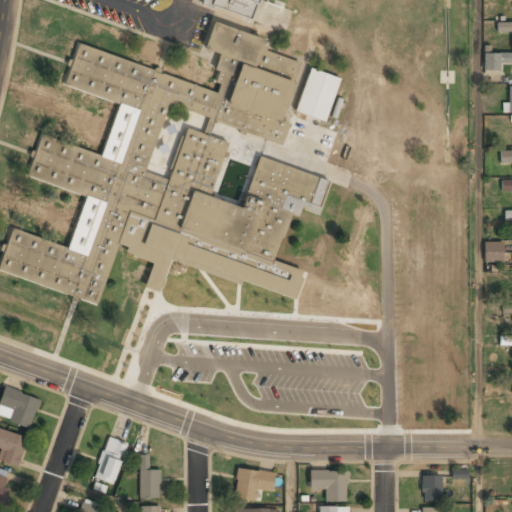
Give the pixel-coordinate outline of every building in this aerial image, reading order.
[(254,0),(247,19),(202,3),(203,0),(254,0)] [(297,63),(277,120),(287,124),(280,145),(168,105),(144,172),(165,179),(183,128),(226,143),(207,194),(238,206),(256,156),(326,181),(315,212),(300,207),(296,217),(291,215),(273,266),(249,257),(247,262),(148,226),(150,222),(129,214),(96,305),(69,295),(0,270),(0,257),(10,229),(83,255),(101,204),(24,176),(39,134),(116,162),(135,111),(62,84),(77,43),(215,93),(218,85),(213,83),(217,72),(212,70),(217,55),(199,48),(208,21),(267,42),(263,51),(297,63)] [(511,50),(511,29),(510,29),(510,24),(498,24),(498,30),(511,30),(511,50)] [(482,71),(498,71),(498,63),(511,63),(511,53),(482,53),(482,71)] [(308,68),(340,79),(324,122),(292,111),(308,68)] [(340,123),(354,128),(368,88),(354,83),(340,123)] [(511,112),(511,86),(508,86),(508,103),(502,103),(502,113),(511,112)] [(300,122),(337,135),(331,152),(293,139),(300,122)] [(511,164),(511,157),(510,157),(510,152),(499,152),(499,164),(511,164)] [(509,181),(501,183),(502,191),(510,189),(509,181)] [(299,246),(316,277),(342,263),(325,232),(299,246)] [(483,263),(501,263),(501,242),(483,242),(483,263)] [(511,344),(511,336),(499,336),(499,345),(511,344)] [(39,399),(3,388),(0,396),(0,419),(30,429),(39,399)] [(0,462),(15,468),(26,439),(0,429),(0,462)] [(126,444),(106,437),(92,477),(112,484),(126,444)] [(139,497),(158,497),(158,468),(148,468),(148,455),(139,455),(139,497)] [(274,473),(237,468),(233,499),(254,502),(255,490),(272,492),(274,473)] [(467,479),(467,470),(451,469),(451,478),(467,479)] [(345,502),(345,471),(308,471),(308,490),(324,490),(324,502),(345,502)] [(440,500),(440,474),(421,474),(421,500),(440,500)] [(0,506),(10,479),(0,475),(0,506)] [(107,511),(109,508),(82,500),(78,511),(107,511)]
